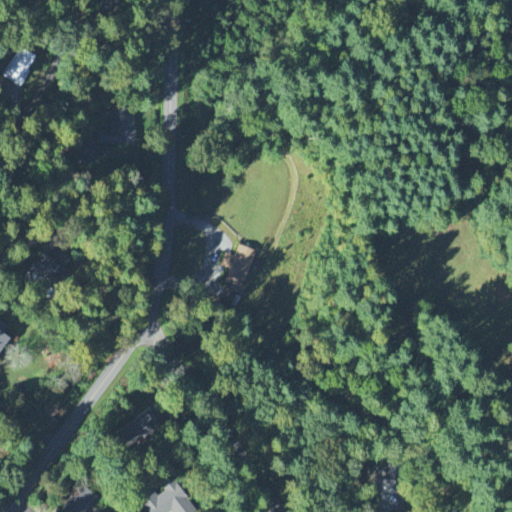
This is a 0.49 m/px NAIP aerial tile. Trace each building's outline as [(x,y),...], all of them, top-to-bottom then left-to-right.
[(34,57),(18,49),(2,79),(20,89),(30,72),(27,70),(34,57)] [(134,112),(110,112),(109,132),(97,132),(97,145),(134,146),(134,112)] [(93,143),(80,143),(80,165),(94,165),(93,143)] [(244,289),(256,252),(238,246),(234,258),(224,255),(219,268),(229,271),(225,283),(244,289)] [(28,275),(53,286),(55,281),(64,285),(70,272),(65,270),(69,260),(58,255),(55,262),(42,256),(38,264),(33,262),(28,275)] [(0,352),(9,340),(1,335),(6,328),(0,324),(0,352)] [(128,446),(155,432),(147,415),(120,429),(128,446)] [(171,511),(193,511),(196,510),(187,499),(188,499),(172,478),(161,486),(164,490),(157,496),(151,488),(136,500),(143,509),(144,508),(146,511),(167,511),(170,510),(171,511)] [(60,511),(86,511),(97,499),(81,486),(60,511)]
